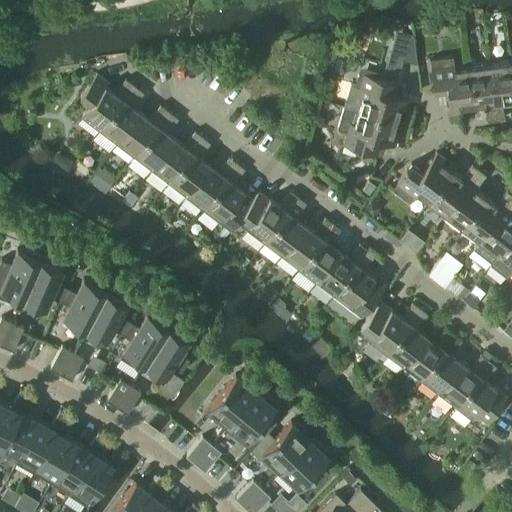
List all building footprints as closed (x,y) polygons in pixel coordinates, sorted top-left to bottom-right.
[(467,64),(472,103),(483,102),(486,119),(495,118),(487,57),(486,50),(483,51),(484,62),(467,64)] [(487,57),(495,118),(503,117),(500,99),(511,98),(511,74),(510,59),(490,61),(488,50),(486,50),(487,57)] [(402,56),(388,52),(384,66),(398,70),(402,56)] [(428,57),(433,88),(433,89),(446,87),(449,112),(459,110),(459,105),(472,103),(467,64),(453,66),(451,54),(428,57)] [(80,115),(98,129),(133,83),(125,77),(114,91),(104,84),(107,80),(95,71),(78,94),(89,103),(80,115)] [(350,82),(343,104),(395,119),(399,106),(404,108),(406,98),(393,94),(397,82),(362,72),(358,84),(350,82)] [(98,129),(115,142),(139,111),(132,105),(143,91),(133,83),(98,129)] [(115,142),(132,155),(133,155),(167,109),(159,103),(148,118),(139,111),(115,142)] [(337,127),(345,129),(341,142),(376,153),(380,140),(393,144),(396,134),(391,132),(395,119),(343,104),(337,127)] [(133,155),(132,155),(150,168),(174,137),(164,129),(175,115),(167,109),(133,155)] [(150,168),(167,181),(202,135),(194,129),(183,144),(174,137),(150,168)] [(202,135),(167,181),(184,194),(208,163),(198,156),(209,141),(202,135)] [(416,191),(428,200),(451,169),(440,161),(443,157),(435,150),(420,170),(410,162),(390,187),(409,201),(416,191)] [(184,194),(201,207),(236,161),(228,155),(217,170),(208,163),(184,194)] [(236,161),(201,207),(229,228),(258,190),(257,189),(252,196),(233,182),(244,167),(236,161)] [(451,169),(428,200),(444,212),(478,168),(471,162),(460,176),(451,169)] [(89,179),(104,190),(114,178),(99,166),(89,179)] [(478,168),(444,212),(462,226),(486,196),(474,187),(485,173),(478,168)] [(486,196),(462,226),(478,239),(511,194),(511,193),(505,189),(495,203),(486,196)] [(258,190),(229,228),(235,221),(262,241),(297,196),(289,190),(278,204),(258,190)] [(511,194),(478,239),(472,247),(491,261),(496,253),(511,232),(511,215),(508,213),(511,208),(511,194)] [(297,196),(262,241),(280,255),(304,223),(294,215),(305,201),(297,196)] [(361,209),(372,216),(380,206),(369,198),(361,209)] [(304,223),(280,255),(297,267),(332,222),(324,215),(313,230),(304,223)] [(297,267),(314,280),(338,249),(329,242),(340,227),(332,222),(297,267)] [(511,232),(496,253),(511,264),(511,232)] [(338,249),(314,280),(332,294),(366,247),(358,241),(347,256),(338,249)] [(26,248),(25,251),(17,247),(11,261),(1,257),(0,258),(0,296),(18,304),(40,254),(26,248)] [(366,247),(332,294),(360,315),(384,284),(363,268),(374,253),(366,247)] [(53,263),(54,260),(40,254),(18,304),(19,305),(23,296),(44,305),(49,295),(59,299),(66,285),(55,280),(61,267),(53,263)] [(441,255),(428,272),(445,284),(454,272),(452,263),(441,255)] [(92,278),(91,281),(83,277),(76,290),(66,285),(59,299),(68,304),(63,314),(84,325),(106,285),(92,278)] [(461,298),(462,298),(467,291),(457,283),(451,290),(461,298)] [(118,295),(120,292),(106,285),(84,325),(106,337),(111,327),(121,332),(129,318),(119,313),(126,299),(118,295)] [(467,291),(462,298),(473,306),(480,297),(469,289),(467,291)] [(377,356),(380,358),(396,337),(419,306),(411,300),(400,315),(379,299),(359,326),(370,334),(366,339),(381,351),(377,356)] [(396,337),(380,358),(382,360),(387,354),(401,365),(425,334),(416,326),(427,312),(419,306),(396,337)] [(155,313),(154,316),(146,311),(138,324),(129,318),(121,332),(130,338),(119,356),(139,368),(168,322),(155,313)] [(0,343),(1,344),(12,320),(0,315),(0,343)] [(511,315),(503,328),(511,334),(511,315)] [(13,348),(23,325),(12,320),(1,344),(13,349),(13,348)] [(180,333),(181,330),(168,322),(139,368),(140,369),(145,361),(165,373),(171,364),(180,370),(188,356),(179,350),(187,338),(180,333)] [(302,333),(306,337),(313,329),(307,325),(302,333)] [(425,334),(401,365),(419,378),(450,337),(453,332),(445,326),(434,340),(425,334)] [(450,337),(419,378),(436,391),(460,360),(450,352),(461,338),(453,332),(450,337)] [(60,372),(72,349),(61,343),(49,366),(60,372)] [(484,348),(480,353),(487,358),(491,353),(484,348)] [(71,377),(83,355),(72,349),(60,372),(71,378),(71,377)] [(436,391),(453,404),(488,358),(487,358),(480,353),(480,352),(469,367),(460,360),(436,391)] [(488,358),(453,404),(471,418),(475,413),(486,421),(506,395),(484,378),(495,364),(488,358)] [(224,426),(254,389),(252,387),(254,384),(240,372),(238,375),(235,373),(203,409),(224,426)] [(116,405),(130,383),(119,376),(106,397),(105,398),(116,405)] [(127,411),(140,390),(130,383),(116,405),(126,412),(127,411)] [(18,408),(27,389),(20,386),(11,404),(18,408)] [(254,389),(224,426),(250,447),(272,423),(264,416),(274,404),(271,402),(273,400),(258,388),(256,390),(254,389)] [(35,394),(35,393),(27,389),(18,408),(25,412),(34,394),(35,394)] [(0,444),(18,408),(11,404),(0,399),(0,444)] [(56,428),(66,410),(59,406),(59,407),(49,424),(56,428)] [(37,418),(25,412),(18,408),(0,444),(0,446),(2,443),(19,451),(14,460),(15,460),(37,418)] [(73,415),(74,414),(66,410),(56,428),(63,432),(73,415)] [(56,428),(49,424),(37,418),(15,460),(32,471),(56,428)] [(279,467),(308,436),(307,435),(309,432),(295,419),(293,422),(290,419),(261,449),(279,467)] [(75,439),(63,432),(56,428),(32,471),(49,480),(75,439)] [(93,451),(105,433),(97,429),(97,430),(86,446),(93,451)] [(111,439),(112,438),(108,436),(105,433),(93,451),(100,455),(111,438),(111,439)] [(194,461),(211,441),(201,433),(185,454),(194,461)] [(308,436),(279,467),(306,492),(324,472),(316,465),(327,454),(324,451),(326,449),(312,436),(310,438),(308,436)] [(93,451),(86,446),(75,439),(49,480),(50,481),(56,472),(71,483),(66,491),(67,492),(93,451)] [(211,441),(194,461),(204,469),(220,449),(211,441)] [(112,463),(100,455),(93,451),(67,492),(85,503),(112,463)] [(348,469),(342,475),(350,482),(355,477),(348,469)] [(151,493),(165,476),(158,471),(157,472),(158,472),(145,487),(151,493)] [(171,482),(165,476),(151,493),(158,498),(170,482),(171,482)] [(243,504),(261,486),(252,477),(234,496),(243,504)] [(135,511),(151,493),(145,487),(134,478),(108,511),(135,511)] [(261,486),(243,504),(250,511),(253,511),(270,494),(261,486)] [(360,511),(373,500),(359,486),(345,500),(335,491),(313,511),(360,511)] [(288,499),(278,509),(280,511),(294,511),(305,500),(295,491),(288,499)] [(163,511),(168,506),(158,498),(151,493),(135,511),(163,511)] [(192,511),(199,505),(192,499),(192,500),(181,511),(192,511)] [(385,511),(373,500),(360,511),(385,511)]
